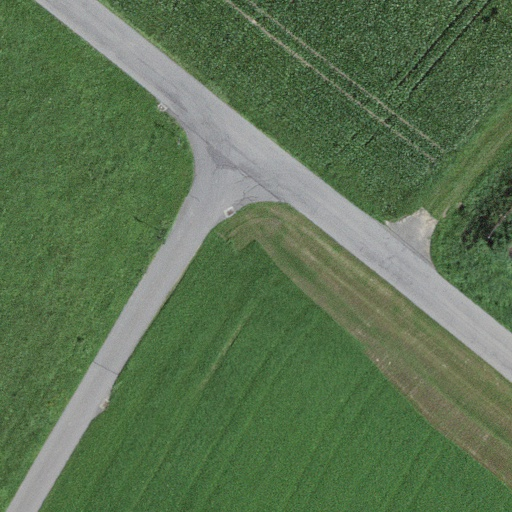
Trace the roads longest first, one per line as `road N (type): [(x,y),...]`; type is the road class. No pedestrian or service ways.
road 1 (unclassified): [(511,362),(56,0)]
road 2 (track): [(27,511),(245,152)]
